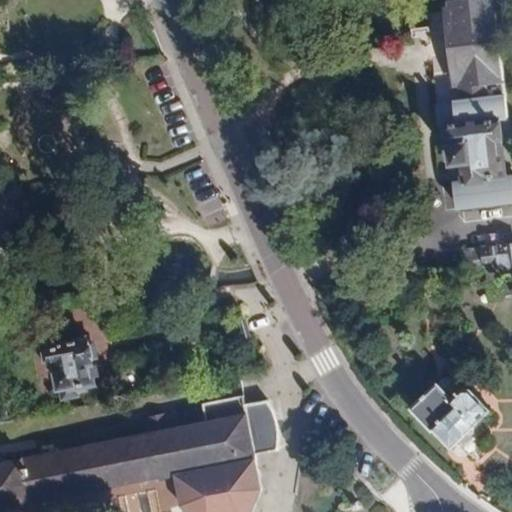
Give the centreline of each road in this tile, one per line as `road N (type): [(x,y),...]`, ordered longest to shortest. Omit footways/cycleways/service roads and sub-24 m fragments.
road 1 (residential): [(168,0),(292,310),(326,362)]
road 2 (residential): [(407,466),(326,362)]
